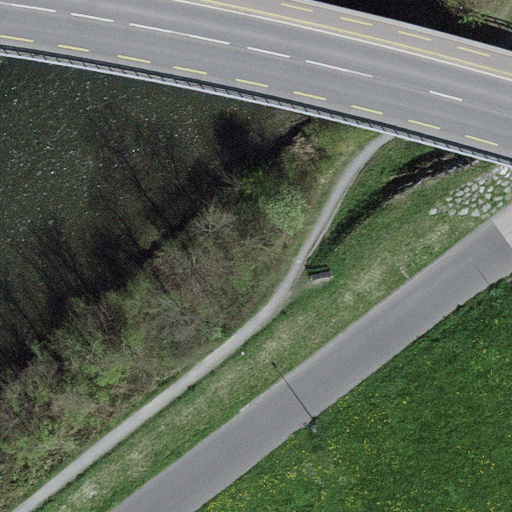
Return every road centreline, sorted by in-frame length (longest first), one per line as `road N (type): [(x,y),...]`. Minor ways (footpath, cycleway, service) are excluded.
road 1 (primary): [(0,6),(196,39),(511,115)]
road 2 (residential): [(155,511),(511,240)]
